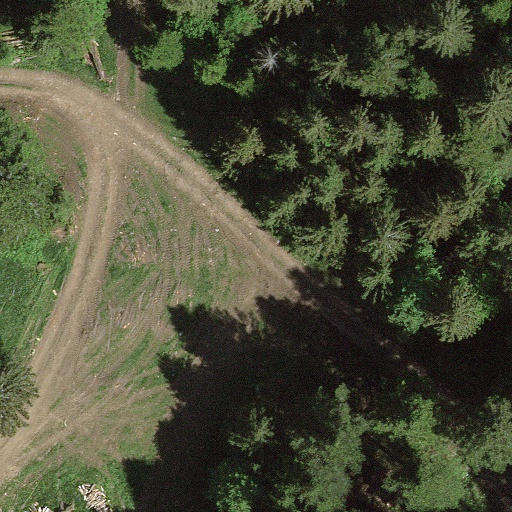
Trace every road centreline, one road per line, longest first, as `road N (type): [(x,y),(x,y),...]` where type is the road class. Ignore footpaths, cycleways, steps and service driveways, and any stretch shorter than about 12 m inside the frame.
road 1 (track): [(54,89),(125,124),(403,369),(511,496)]
road 2 (track): [(0,83),(54,89),(84,127),(105,184),(73,304),(36,387),(0,430)]
road 3 (track): [(125,124),(135,0)]
